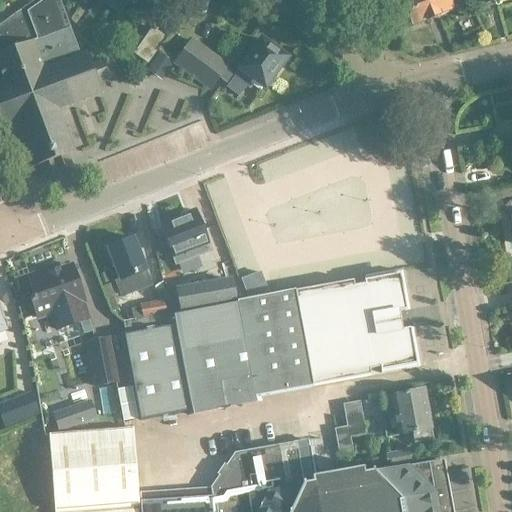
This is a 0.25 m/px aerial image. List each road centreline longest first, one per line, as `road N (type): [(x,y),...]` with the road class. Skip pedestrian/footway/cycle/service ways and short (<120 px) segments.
road 1 (residential): [(500,511),(426,78)]
road 2 (residential): [(389,90),(4,238)]
